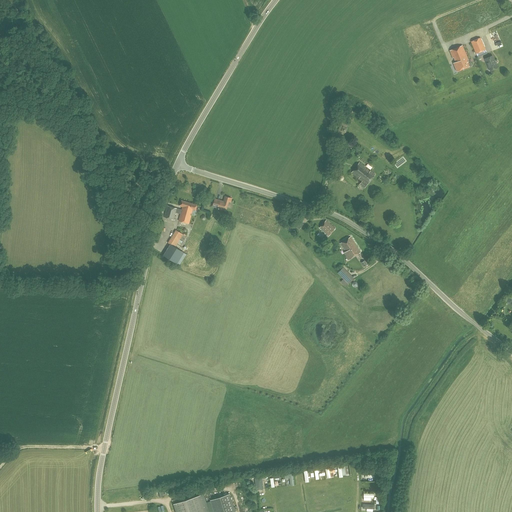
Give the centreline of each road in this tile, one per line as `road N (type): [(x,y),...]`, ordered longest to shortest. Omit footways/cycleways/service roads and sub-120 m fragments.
road 1 (unclassified): [(511,352),(394,249),(345,219),(177,165)]
road 2 (tertiary): [(97,511),(150,246),(177,165)]
road 3 (track): [(150,246),(64,83),(9,0)]
road 4 (tertiary): [(177,165),(275,0)]
road 5 (track): [(142,281),(95,287),(0,280)]
